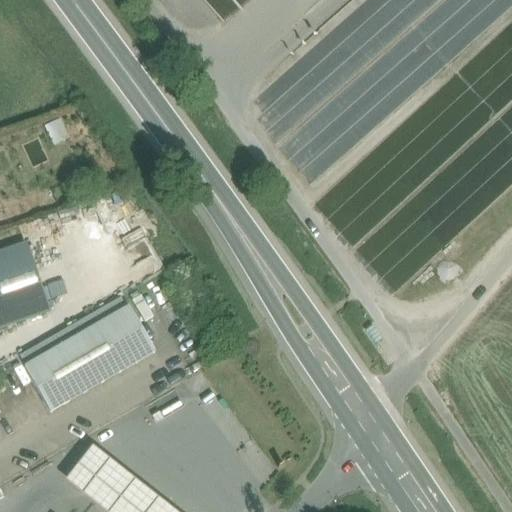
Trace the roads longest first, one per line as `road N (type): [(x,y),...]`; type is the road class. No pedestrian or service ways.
road 1 (track): [(509,511),(143,0)]
road 2 (secondary): [(71,0),(369,428)]
road 3 (unclassified): [(369,428),(511,254)]
